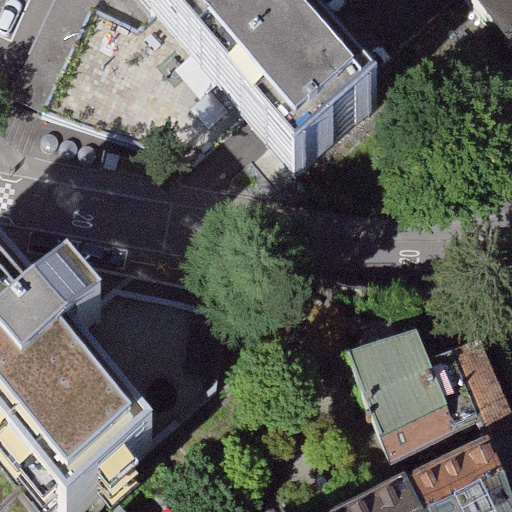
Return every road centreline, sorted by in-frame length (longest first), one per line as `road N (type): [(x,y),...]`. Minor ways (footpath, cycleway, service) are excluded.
road 1 (residential): [(0,209),(356,276),(497,271)]
road 2 (unknown): [(217,250),(298,98)]
road 3 (residential): [(511,134),(500,183),(505,252),(497,271)]
